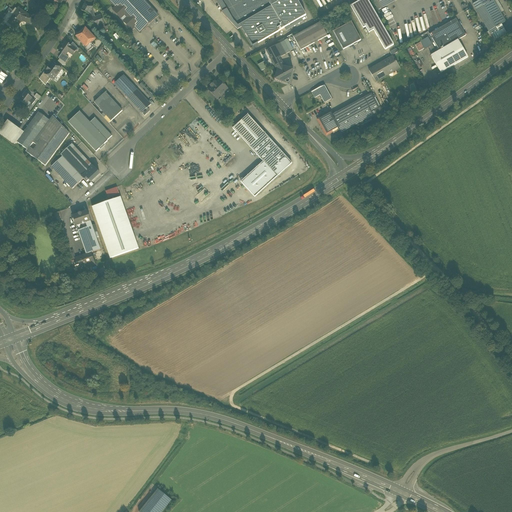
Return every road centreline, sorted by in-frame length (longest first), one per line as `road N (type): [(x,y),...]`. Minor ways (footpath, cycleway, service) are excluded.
road 1 (track): [(434,270),(227,400),(406,476)]
road 2 (track): [(511,77),(360,188),(511,360)]
road 3 (primary): [(60,320),(223,246),(340,178)]
road 4 (secondary): [(142,411),(218,418),(396,490)]
road 5 (primary): [(377,152),(511,56)]
road 6 (residential): [(230,49),(128,143),(121,164)]
road 7 (secondary): [(142,411),(83,404),(53,391),(14,338)]
road 8 (secondary): [(12,362),(67,406),(142,411)]
road 9 (unclassified): [(0,111),(77,0)]
